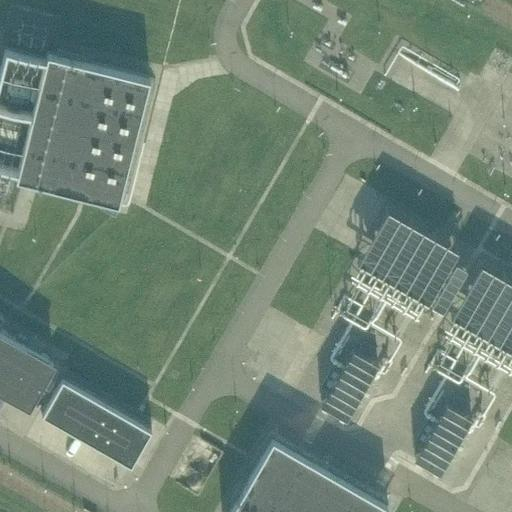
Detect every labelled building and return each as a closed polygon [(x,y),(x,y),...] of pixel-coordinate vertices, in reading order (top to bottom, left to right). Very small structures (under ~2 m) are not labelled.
[(47,49),(16,174),(118,199),(149,74),(47,49)] [(457,245),(387,205),(357,258),(427,298),(457,245)] [(455,256),(431,298),(441,305),(466,262),(455,256)] [(451,311),(511,346),(511,277),(481,259),(451,311)] [(0,386),(28,403),(54,358),(0,326),(0,319),(3,314),(0,312),(0,386)] [(346,414),(377,360),(352,345),(320,399),(346,414)] [(151,425),(62,374),(42,410),(130,461),(151,425)] [(439,469),(471,413),(445,399),(414,454),(439,469)] [(379,511),(386,501),(272,435),(227,511),(379,511)] [(482,482),(493,461),(486,457),(475,477),(482,482)]
